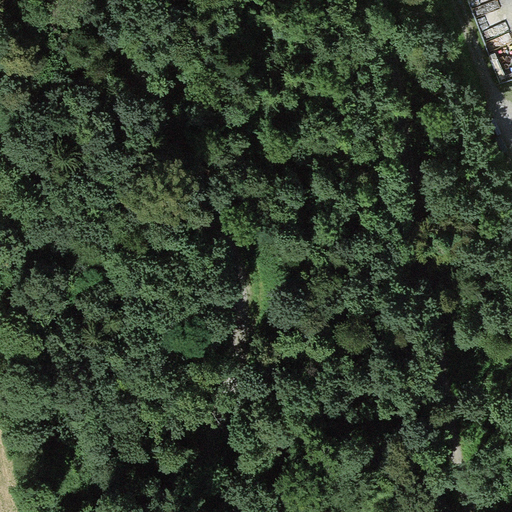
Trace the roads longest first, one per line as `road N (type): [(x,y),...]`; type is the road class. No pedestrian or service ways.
road 1 (track): [(101,0),(223,233),(242,308),(205,444),(201,511)]
road 2 (track): [(468,511),(386,0)]
road 3 (track): [(435,0),(511,194)]
